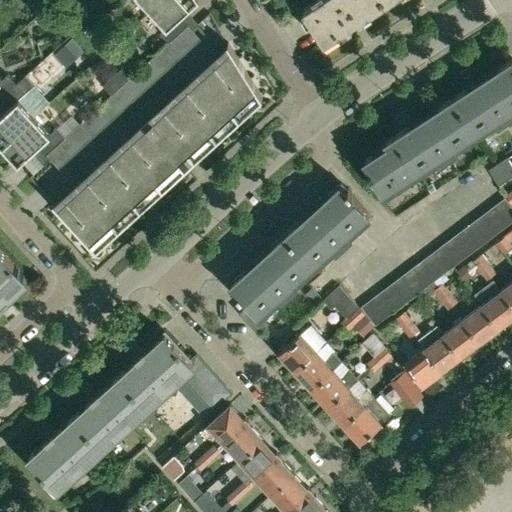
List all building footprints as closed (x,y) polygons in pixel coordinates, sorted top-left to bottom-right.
[(141,0),(150,9),(160,0),(141,0)] [(195,0),(160,0),(150,9),(166,26),(160,32),(168,41),(188,24),(179,15),(195,0)] [(315,0),(302,8),(324,41),(324,42),(347,27),(348,29),(352,27),(350,24),(358,19),(360,22),(364,19),(362,17),(385,2),(383,0),(315,0)] [(83,51),(72,39),(59,50),(70,63),(83,51)] [(89,242),(257,89),(228,42),(227,42),(230,48),(58,205),(53,201),(52,202),(89,242)] [(468,86),(451,97),(473,131),(495,117),(498,122),(511,113),(511,57),(497,67),(499,70),(470,89),(468,86)] [(63,59),(39,81),(53,96),(77,73),(63,59)] [(117,72),(112,76),(120,85),(129,77),(121,68),(117,72)] [(0,97),(16,83),(7,73),(1,79),(0,77),(0,97)] [(0,114),(0,142),(2,145),(34,115),(35,116),(50,101),(25,74),(16,83),(0,97),(0,104),(5,110),(0,114)] [(103,85),(111,93),(120,85),(112,76),(103,85)] [(408,125),(392,135),(414,170),(435,156),(439,161),(458,149),(454,143),(473,131),(451,97),(437,106),(439,109),(410,128),(408,125)] [(50,133),(35,116),(34,115),(2,145),(18,162),(37,145),(45,154),(65,136),(56,127),(50,133)] [(383,190),(414,170),(392,135),(384,140),(387,144),(363,159),(383,190)] [(489,169),(499,184),(511,175),(511,163),(507,157),(489,169)] [(299,220),(285,233),(314,264),(333,246),(336,249),(352,235),(349,232),(369,213),(340,182),(326,195),(329,198),(302,223),(299,220)] [(511,220),(511,206),(504,197),(494,204),(508,223),(511,220)] [(494,204),(484,212),(498,231),(508,223),(494,204)] [(413,228),(426,217),(419,209),(406,220),(413,228)] [(135,230),(150,218),(144,210),(129,223),(135,230)] [(484,212),(473,220),(488,239),(498,231),(484,212)] [(473,220),(463,228),(478,247),(488,239),(473,220)] [(463,228),(453,236),(467,255),(478,247),(463,228)] [(294,282),(314,264),(285,233),(272,245),(274,248),(247,273),(245,270),(231,283),(250,304),(241,311),(258,329),(266,321),(259,314),(278,296),(281,299),(297,284),(294,282)] [(511,244),(505,235),(496,243),(503,252),(511,244)] [(453,236),(443,243),(457,262),(467,255),(453,236)] [(432,251),(446,270),(447,270),(457,262),(443,243),(432,251)] [(0,302),(26,279),(0,249),(0,302)] [(432,251),(422,259),(436,278),(446,270),(432,251)] [(481,254),(472,260),(478,269),(487,262),(481,254)] [(422,259),(412,267),(426,285),(433,280),(436,278),(422,259)] [(495,272),(487,262),(478,269),(487,279),(495,272)] [(464,265),(457,270),(464,281),(472,276),(464,265)] [(423,288),(422,288),(426,285),(412,267),(401,275),(416,294),(423,288)] [(443,282),(445,280),(451,276),(447,270),(446,270),(436,278),(433,280),(437,285),(441,282),(448,292),(440,298),(448,308),(457,300),(443,282)] [(401,275),(391,282),(405,301),(416,294),(401,275)] [(434,290),(440,298),(448,292),(441,282),(437,285),(433,280),(426,285),(422,288),(423,288),(428,295),(434,290)] [(511,280),(500,289),(511,303),(511,280)] [(391,282),(381,290),(395,309),(405,301),(391,282)] [(335,305),(345,317),(349,314),(357,322),(366,313),(360,307),(339,285),(323,299),(331,308),(335,305)] [(312,286),(304,294),(314,305),(323,297),(312,286)] [(511,303),(500,289),(481,303),(499,327),(511,316),(511,303)] [(381,290),(370,298),(385,317),(395,309),(381,290)] [(370,298),(361,305),(375,324),(385,317),(370,298)] [(481,303),(462,318),(480,341),(499,327),(481,303)] [(404,311),(395,318),(402,327),(411,319),(404,311)] [(366,313),(357,322),(367,332),(370,329),(375,325),(375,324),(366,313)] [(348,330),(357,322),(349,314),(345,317),(340,322),(348,330)] [(462,318),(443,332),(461,356),(480,341),(462,318)] [(419,329),(411,319),(402,327),(410,337),(419,329)] [(278,352),(295,370),(317,350),(324,343),(326,342),(310,325),(301,333),(300,332),(278,352)] [(193,363),(189,358),(165,332),(119,374),(147,405),(172,382),(193,363)] [(443,332),(424,347),(442,370),(461,356),(443,332)] [(295,370),(311,388),(333,368),(340,361),(324,343),(317,350),(295,370)] [(392,354),(384,346),(375,354),(383,363),(392,354)] [(405,361),(422,385),(442,370),(424,347),(405,361)] [(189,358),(193,363),(172,382),(180,391),(209,365),(197,352),(189,358)] [(374,371),(383,363),(375,354),(367,362),(374,371)] [(209,365),(180,391),(188,399),(217,374),(209,365)] [(311,388),(327,406),(358,378),(350,370),(342,378),(333,368),(311,388)] [(422,393),(404,370),(395,377),(412,400),(422,393)] [(119,374),(94,396),(74,415),(102,446),(147,405),(119,374)] [(224,382),(217,374),(188,399),(196,408),(224,382)] [(327,406),(343,424),(374,396),(358,378),(327,406)] [(224,382),(196,408),(204,417),(212,410),(212,411),(233,392),(224,382)] [(390,413),(374,396),(343,424),(360,442),(382,422),(381,421),(390,413)] [(231,403),(207,424),(224,441),(248,419),(245,416),(244,417),(231,403)] [(74,415),(54,433),(28,456),(57,488),(102,446),(74,415)] [(224,441),(239,459),(263,438),(249,423),(250,422),(248,419),(224,441)] [(239,459),(255,476),(279,454),(277,451),(276,452),(263,438),(239,459)] [(214,444),(204,453),(210,460),(220,451),(214,444)] [(210,476),(234,461),(228,452),(204,466),(210,476)] [(201,469),(210,460),(204,453),(194,462),(201,469)] [(255,476),(271,493),(294,472),(281,458),(282,457),(279,454),(255,476)] [(271,493),(287,511),(311,489),(308,486),(307,486),(294,472),(271,493)] [(183,489),(193,481),(187,474),(178,483),(183,489)] [(245,478),(235,488),(242,495),(252,485),(245,478)] [(237,504),(245,511),(247,511),(265,493),(256,484),(237,504)] [(232,504),(242,495),(235,488),(226,497),(232,504)] [(287,511),(288,511),(320,511),(326,507),(313,493),(314,492),(311,489),(287,511)]
